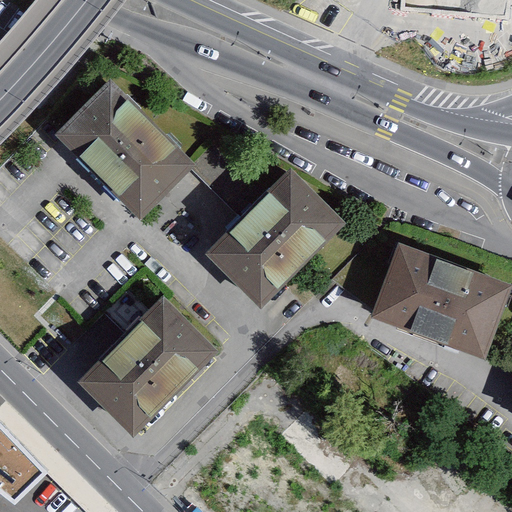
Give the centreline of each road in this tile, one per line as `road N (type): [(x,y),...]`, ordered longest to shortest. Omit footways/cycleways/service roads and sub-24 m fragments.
road 1 (secondary): [(79,0),(388,129),(511,192)]
road 2 (secondary): [(466,125),(170,0)]
road 3 (unclassified): [(0,368),(144,511)]
road 4 (secondary): [(86,0),(0,99)]
